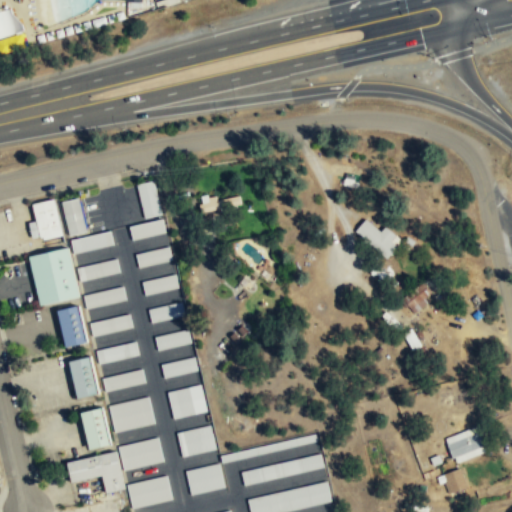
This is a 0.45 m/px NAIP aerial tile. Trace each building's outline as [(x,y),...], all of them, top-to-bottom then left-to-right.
[(0,11),(0,37),(17,35),(13,9),(0,11)] [(142,217),(159,213),(151,179),(134,184),(142,217)] [(66,234),(83,231),(75,197),(59,201),(66,234)] [(238,206),(237,197),(205,202),(207,211),(238,206)] [(50,198),(58,231),(36,237),(28,203),(50,198)] [(159,218),(127,225),(130,239),(163,232),(159,218)] [(397,247),(367,219),(354,232),(384,260),(397,247)] [(111,244),(107,230),(67,239),(71,253),(111,244)] [(166,245),(133,253),(136,267),(170,259),(166,245)] [(25,255),(36,305),(76,295),(63,246),(42,250),(25,255)] [(78,280),(117,271),(114,258),(74,267),(78,280)] [(143,295),(176,287),(173,273),(140,281),(143,295)] [(124,299),(120,285),(80,295),(84,308),(124,299)] [(401,299),(411,314),(433,299),(423,285),(401,299)] [(183,315),(179,301),(146,309),(149,322),(183,315)] [(53,309),(61,346),(82,341),(73,305),(53,309)] [(87,322),(90,336),(130,327),(127,313),(87,322)] [(189,342),(186,328),(152,336),(155,350),(189,342)] [(96,350),(99,363),(137,355),(135,342),(96,350)] [(64,360),(73,398),(94,393),(85,356),(64,360)] [(158,364),(162,378),(195,370),(192,356),(158,364)] [(106,392),(144,382),(141,369),(103,378),(106,392)] [(199,384),(165,391),(171,418),(205,411),(199,384)] [(112,432),(152,423),(146,396),(106,405),(112,432)] [(106,444),(97,407),(76,412),(85,448),(106,444)] [(180,456),(214,449),(208,424),(174,432),(180,456)] [(484,455),(481,436),(448,441),(450,460),(484,455)] [(118,447),(124,471),(162,461),(156,437),(118,447)] [(112,450),(121,488),(102,493),(98,475),(70,482),(67,482),(63,462),(112,450)] [(321,467),(318,453),(239,471),(242,485),(321,467)] [(222,487),(216,463),(183,470),(189,495),(222,487)] [(466,489),(459,469),(441,475),(448,495),(466,489)] [(170,500),(165,476),(125,484),(130,509),(170,500)] [(248,511),(280,511),(329,501),(324,481),(245,499),(248,511)]
